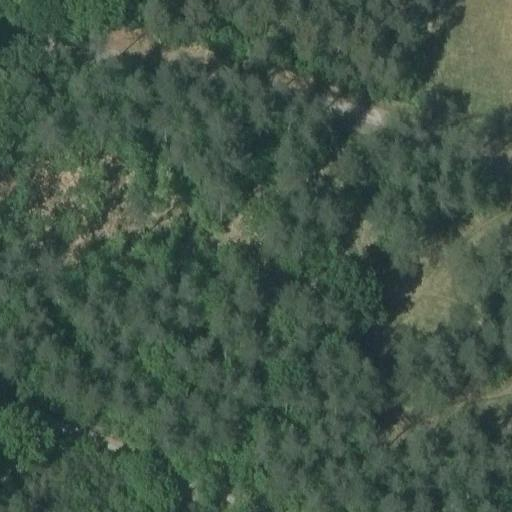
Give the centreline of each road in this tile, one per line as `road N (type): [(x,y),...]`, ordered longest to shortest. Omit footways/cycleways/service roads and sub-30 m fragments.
road 1 (unknown): [(0,397),(143,457),(142,511)]
road 2 (track): [(143,457),(271,511)]
